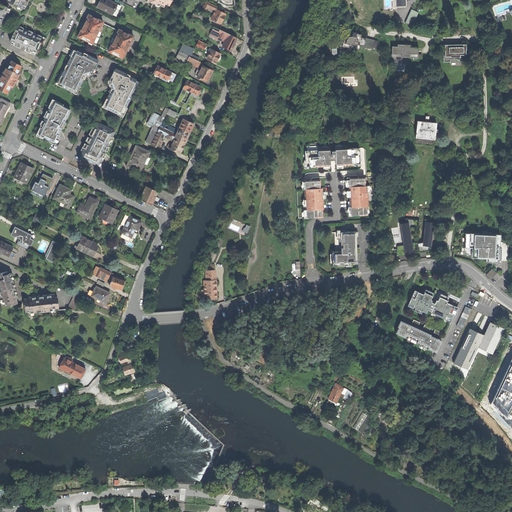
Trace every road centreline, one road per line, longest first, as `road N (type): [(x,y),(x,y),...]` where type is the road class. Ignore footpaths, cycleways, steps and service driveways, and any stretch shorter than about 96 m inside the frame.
road 1 (unclassified): [(511,306),(461,267),(437,263),(195,315),(147,318),(135,311)]
road 2 (track): [(199,314),(210,344),(234,369),(471,511)]
road 3 (unclassified): [(286,511),(182,492),(90,495),(2,511)]
road 4 (residential): [(166,220),(247,45),(246,0)]
road 5 (unclassified): [(135,311),(89,390),(0,410)]
road 6 (unclassified): [(166,220),(13,143)]
road 7 (unclassified): [(77,0),(13,143)]
road 8 (unknown): [(448,264),(454,160),(476,159),(482,134)]
